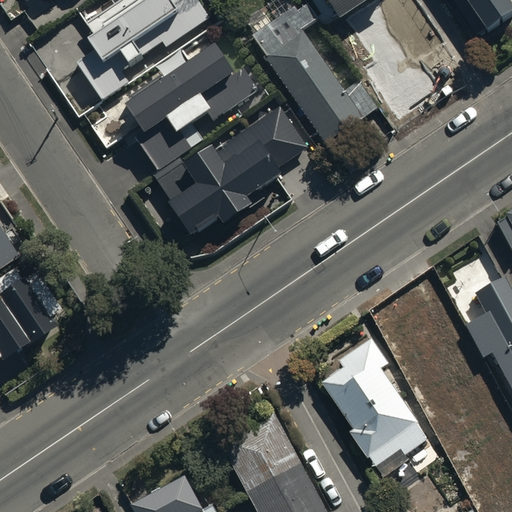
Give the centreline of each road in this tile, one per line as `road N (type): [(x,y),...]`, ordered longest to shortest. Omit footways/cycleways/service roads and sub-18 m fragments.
road 1 (tertiary): [(245,311),(511,130)]
road 2 (tertiary): [(173,359),(0,97)]
road 3 (residential): [(359,511),(245,311)]
road 4 (tertiary): [(0,477),(173,359)]
